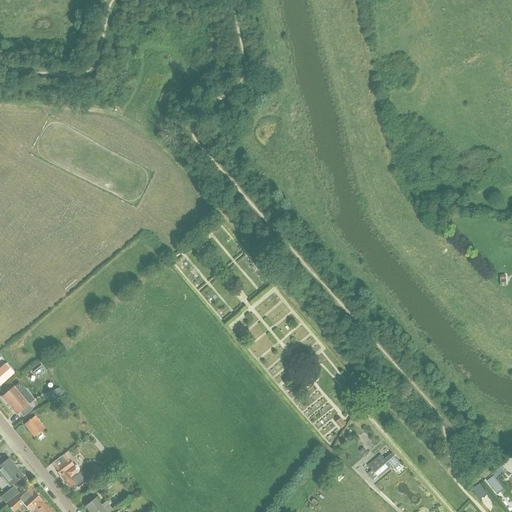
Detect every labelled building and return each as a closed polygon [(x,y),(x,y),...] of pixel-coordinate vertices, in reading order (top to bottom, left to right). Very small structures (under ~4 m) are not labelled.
[(4,365),(0,368),(0,385),(13,374),(4,365)] [(6,394),(1,397),(8,404),(7,405),(11,409),(16,414),(19,412),(23,417),(32,409),(28,404),(33,400),(25,389),(18,383),(14,387),(10,390),(7,393),(6,394)] [(59,395),(56,389),(50,392),(53,398),(59,395)] [(33,437),(44,429),(34,416),(24,424),(33,437)] [(341,429),(346,425),(340,418),(335,422),(341,429)] [(364,448),(360,452),(365,457),(369,453),(364,448)] [(87,483),(78,471),(79,469),(76,466),(74,466),(64,453),(50,464),(54,470),(65,484),(71,490),(76,486),(79,490),(87,483)] [(380,454),(367,465),(371,469),(376,476),(378,478),(390,467),(392,470),(400,463),(391,453),(384,459),(380,454)] [(0,473),(10,487),(22,477),(8,459),(3,463),(0,458),(0,473)] [(111,461),(106,465),(110,470),(115,466),(111,461)] [(497,479),(506,472),(502,467),(493,475),(497,479)] [(376,476),(371,469),(368,472),(373,479),(376,476)] [(493,476),(486,482),(497,495),(504,490),(493,476)] [(102,492),(111,485),(107,480),(98,488),(102,492)] [(479,500),(487,495),(480,485),(473,491),(479,500)] [(12,511),(14,511),(23,504),(29,511),(31,511),(32,511),(51,511),(42,501),(33,491),(33,492),(28,486),(6,505),(12,511)] [(106,511),(95,498),(84,507),(88,511),(106,511)]
